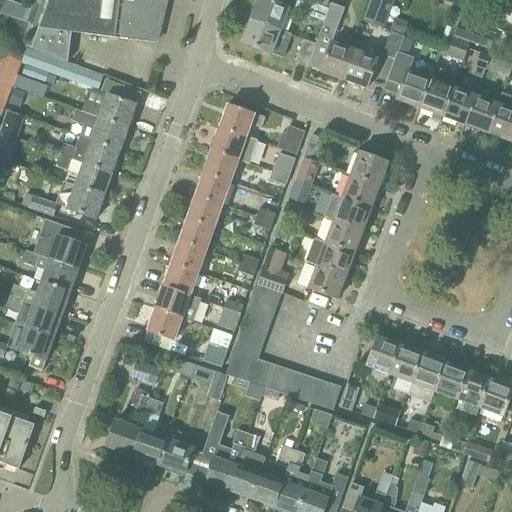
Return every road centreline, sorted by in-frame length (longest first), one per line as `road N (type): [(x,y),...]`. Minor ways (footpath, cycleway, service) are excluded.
road 1 (residential): [(56,511),(63,446),(199,66)]
road 2 (residential): [(511,297),(497,325),(469,330),(392,295),(388,266),(430,150)]
road 3 (residential): [(430,150),(199,66)]
